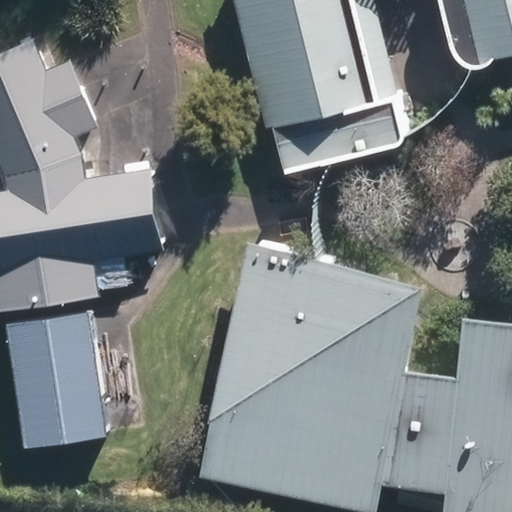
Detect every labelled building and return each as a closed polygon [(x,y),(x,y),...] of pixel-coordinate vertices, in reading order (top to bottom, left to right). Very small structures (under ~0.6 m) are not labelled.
[(253,0),(298,158),(432,121),(419,77),(407,80),(383,0),(253,0)] [(511,0),(487,0),(499,46),(511,42),(511,0)] [(0,263),(8,263),(9,301),(114,287),(106,245),(167,237),(152,158),(100,163),(90,124),(113,111),(82,47),(59,52),(48,26),(0,46),(0,134),(16,179),(0,183),(0,263)] [(511,511),(511,296),(494,295),(488,359),(433,350),(456,261),(269,226),(220,463),(393,503),(401,470),(460,478),(456,510),(469,511),(511,511)] [(123,427),(105,295),(22,305),(36,438),(123,427)] [(184,425),(144,428),(149,492),(189,489),(184,425)]
